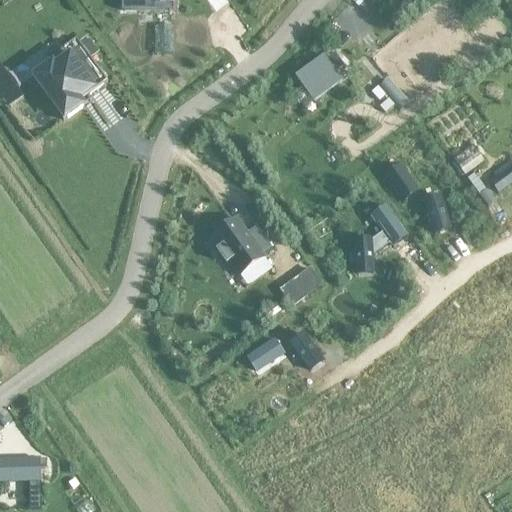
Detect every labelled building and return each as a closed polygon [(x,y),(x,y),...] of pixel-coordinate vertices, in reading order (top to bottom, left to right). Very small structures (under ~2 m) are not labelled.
[(122,0),(123,11),(174,11),(173,0),(122,0)] [(226,0),(212,0),(209,3),(216,12),(229,3),(226,0)] [(158,26),(158,50),(174,50),(174,26),(158,26)] [(340,60),(332,66),(325,56),(296,77),(314,102),(343,81),(336,71),(344,66),(340,60)] [(34,78),(65,120),(64,121),(68,119),(82,109),(81,108),(83,106),(81,103),(109,82),(109,81),(108,82),(93,61),(80,70),(70,57),(69,57),(70,58),(56,68),(53,64),(52,65),(36,77),(35,77),(34,78)] [(381,88),(363,104),(384,127),(401,111),(381,88)] [(511,169),(491,185),(498,194),(511,184),(511,169)] [(395,174),(387,180),(401,200),(409,194),(395,174)] [(469,185),(461,190),(472,209),(480,204),(469,185)] [(426,203),(425,203),(435,235),(436,235),(436,234),(450,230),(450,231),(451,230),(441,198),(440,198),(440,199),(427,203),(426,203)] [(237,221),(213,238),(221,250),(218,252),(227,265),(230,263),(240,277),(265,260),(262,256),(272,249),(257,228),(247,235),(237,221)] [(357,243),(356,243),(358,276),(359,276),(373,275),(374,275),(372,241),(371,242),(357,243)] [(310,267),(280,288),(292,305),(322,283),(310,267)] [(270,314),(257,319),(262,331),(275,326),(270,314)] [(307,340),(295,349),(314,376),(327,367),(307,340)] [(277,345),(250,364),(259,377),(286,358),(277,345)] [(30,461),(0,461),(0,483),(30,483),(31,508),(41,508),(40,483),(41,483),(40,461),(39,461),(39,453),(29,453),(30,461)]
